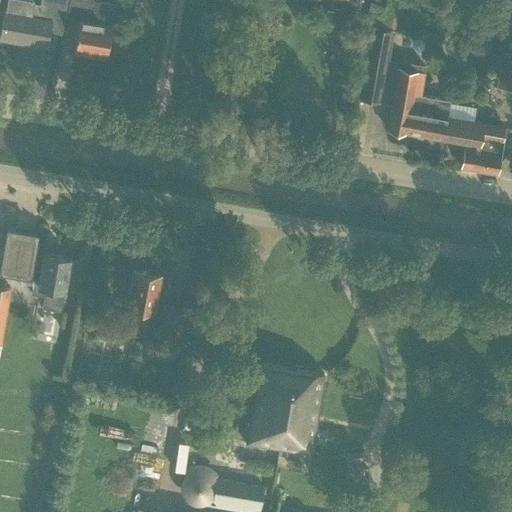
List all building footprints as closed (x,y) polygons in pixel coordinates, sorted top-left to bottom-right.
[(0,37),(47,45),(49,30),(62,32),(68,0),(41,0),(39,14),(33,12),(35,0),(32,0),(12,0),(11,9),(5,8),(0,37)] [(107,56),(113,14),(115,3),(98,0),(69,0),(69,9),(67,16),(81,18),(75,50),(107,56)] [(372,26),(360,98),(371,100),(384,102),(393,104),(388,128),(443,138),(443,140),(444,140),(449,115),(452,100),(451,100),(428,96),(422,95),(424,84),(426,71),(425,71),(427,64),(390,58),(394,29),(395,29),(401,0),(387,0),(387,3),(387,5),(382,25),(382,27),(372,26)] [(370,1),(366,22),(382,25),(387,5),(370,1)] [(503,50),(497,86),(509,89),(511,88),(511,51),(506,51),(503,50)] [(465,118),(449,115),(444,140),(476,146),(476,147),(465,146),(461,166),(499,173),(505,139),(504,139),(506,125),(465,118)] [(108,216),(126,216),(126,198),(108,198),(108,216)] [(0,271),(30,276),(38,232),(7,227),(0,271)] [(45,300),(62,303),(65,290),(70,256),(44,251),(39,280),(33,279),(31,292),(45,294),(45,300)] [(160,274),(159,274),(157,269),(150,267),(146,271),(134,269),(125,320),(137,323),(140,308),(154,310),(160,274)] [(12,286),(0,283),(0,348),(1,344),(2,344),(12,286)] [(183,307),(175,305),(167,304),(162,332),(178,335),(183,307)] [(58,350),(62,327),(44,324),(40,347),(58,350)] [(96,345),(94,355),(120,358),(121,348),(96,345)] [(293,368),(292,368),(260,363),(248,443),(280,448),(293,368)] [(293,368),(280,448),(293,450),(294,446),(312,449),(325,373),(293,368)] [(155,379),(153,390),(171,393),(173,382),(155,379)] [(213,505),(252,511),(259,511),(265,485),(218,477),(213,505)]
